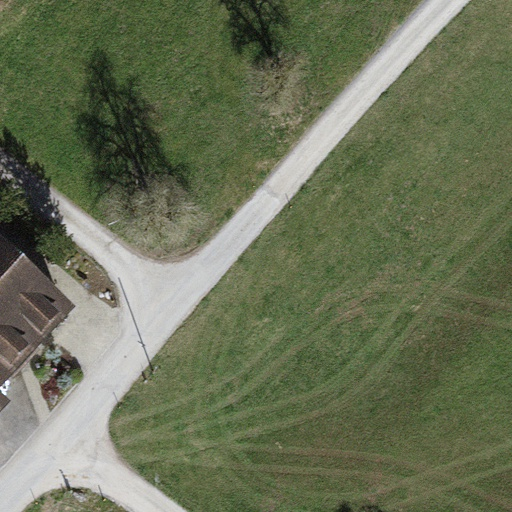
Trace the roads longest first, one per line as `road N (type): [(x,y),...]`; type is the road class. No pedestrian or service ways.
road 1 (track): [(448,0),(176,305)]
road 2 (residential): [(176,305),(0,502)]
road 3 (residential): [(176,305),(0,165)]
road 4 (track): [(59,439),(162,511)]
